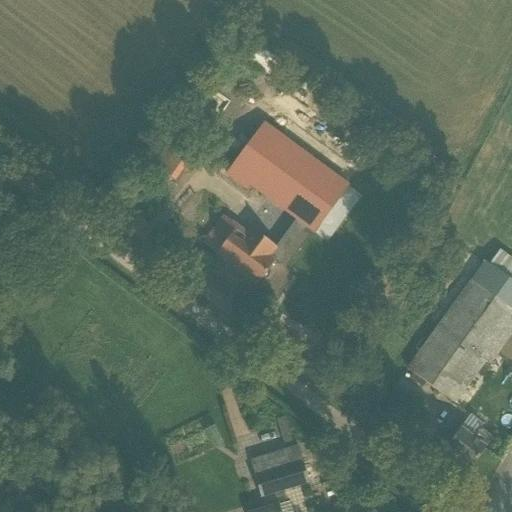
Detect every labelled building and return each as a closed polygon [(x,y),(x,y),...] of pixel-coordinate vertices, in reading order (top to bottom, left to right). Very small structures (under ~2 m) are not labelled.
[(265,123),(226,177),(245,190),(248,186),(312,234),(349,185),(265,123)] [(158,155),(180,171),(196,149),(174,133),(158,155)] [(258,285),(270,269),(276,261),(270,257),(276,248),(253,231),(249,236),(224,217),(204,244),(218,254),(218,255),(258,285)] [(511,281),(484,262),(407,370),(455,404),(486,362),(490,365),(511,333),(511,281)] [(292,445),(289,418),(278,419),(281,446),(292,445)] [(471,469),(486,449),(483,447),(491,437),(480,429),(473,439),(460,430),(445,450),(471,469)] [(299,447),(251,461),(261,498),(309,484),(299,447)] [(281,511),(278,503),(249,511),(281,511)]
